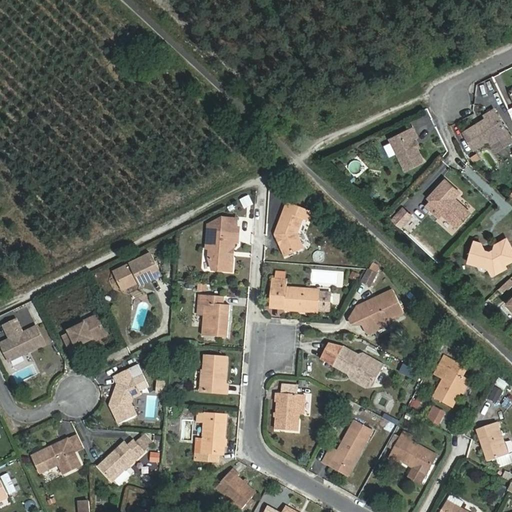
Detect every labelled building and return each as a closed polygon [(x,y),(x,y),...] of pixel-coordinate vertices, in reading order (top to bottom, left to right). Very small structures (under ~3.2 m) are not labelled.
[(507,130),(494,110),(485,115),(487,118),(464,132),(475,150),(490,140),(498,135),(507,130)] [(420,137),(435,131),(428,111),(412,117),(420,137)] [(413,128),(391,139),(406,170),(424,162),(413,139),(418,137),(413,128)] [(511,137),(507,130),(498,135),(506,147),(511,143),(511,137)] [(498,135),(490,140),(498,152),(506,147),(498,135)] [(445,178),(428,197),(431,201),(427,206),(439,217),(443,214),(457,227),(470,213),(455,199),(460,192),(445,178)] [(248,201),(240,205),(244,213),(252,209),(248,201)] [(311,222),(314,213),(290,205),(287,213),(285,212),(276,235),(277,238),(280,239),(282,244),(281,246),(285,256),(304,248),(297,234),(303,219),(311,222)] [(237,220),(228,219),(209,227),(207,249),(210,249),(209,259),(213,270),(232,272),(234,255),(232,255),(232,249),(234,249),(235,243),(238,243),(239,229),(237,228),(237,220)] [(493,275),(507,267),(505,264),(511,260),(511,246),(508,238),(496,245),(495,250),(491,252),(485,250),(481,242),(476,241),(469,262),(489,268),(493,275)] [(152,255),(115,273),(123,291),(140,282),(142,286),(162,276),(152,255)] [(380,273),(383,267),(375,262),(372,269),(380,273)] [(370,269),(362,282),(371,287),(378,274),(370,269)] [(507,293),(511,288),(511,278),(501,288),(507,293)] [(332,293),(321,292),(321,291),(287,288),(288,281),(285,281),(275,280),(272,280),(270,305),(286,306),(286,309),(319,312),(319,311),(330,311),(332,293)] [(394,290),(357,307),(351,319),(353,325),(363,325),(365,324),(369,332),(388,323),(387,322),(405,313),(394,290)] [(492,298),(496,305),(505,300),(500,293),(492,298)] [(226,297),(199,295),(198,304),(205,304),(202,336),(229,338),(231,306),(225,306),(226,297)] [(73,355),(80,351),(78,347),(93,339),(92,337),(104,331),(97,316),(81,324),(82,325),(70,331),(71,334),(64,337),(73,355)] [(17,320),(4,326),(11,340),(8,341),(10,344),(3,347),(9,362),(45,344),(37,327),(23,334),(17,320)] [(322,359),(333,366),(349,375),(351,372),(373,385),(378,375),(387,380),(393,368),(385,364),(384,365),(364,354),(360,356),(344,347),(329,345),(322,359)] [(205,357),(204,373),(203,373),(201,392),(227,393),(228,385),(226,385),(227,358),(205,357)] [(139,365),(131,369),(134,374),(133,376),(140,391),(149,386),(139,365)] [(413,370),(405,366),(402,372),(410,376),(413,370)] [(469,379),(450,369),(448,373),(439,368),(435,375),(444,380),(434,397),(453,408),(469,379)] [(131,369),(114,377),(118,384),(111,405),(120,424),(137,416),(132,404),(134,398),(142,395),(140,391),(133,376),(134,374),(131,369)] [(496,386),(506,391),(510,383),(501,378),(496,386)] [(157,385),(156,394),(165,395),(165,386),(157,385)] [(503,392),(496,388),(490,399),(497,403),(503,392)] [(306,395),(276,393),(275,402),(279,402),(276,429),(298,431),(300,414),(304,415),(306,395)] [(428,419),(439,424),(445,413),(435,407),(428,419)] [(219,454),(224,455),(227,415),(198,413),(197,422),(205,423),(204,439),(203,453),(196,452),(196,461),(218,463),(219,454)] [(360,455),(367,441),(372,432),(354,422),(339,451),(332,447),(323,463),(330,467),(334,460),(350,470),(359,454),(360,455)] [(498,422),(478,430),(489,461),(509,454),(498,422)] [(414,438),(405,433),(394,451),(403,456),(401,460),(414,468),(409,476),(420,483),(425,474),(426,475),(437,456),(411,441),(414,438)] [(155,443),(146,434),(137,442),(146,452),(155,443)] [(68,439),(74,450),(82,446),(76,435),(68,439)] [(389,447),(394,450),(400,438),(395,436),(389,447)] [(42,474),(60,465),(64,474),(82,466),(74,450),(68,439),(33,456),(42,474)] [(125,442),(99,467),(113,482),(146,452),(137,442),(135,440),(129,446),(125,442)] [(151,452),(150,462),(159,463),(161,454),(151,452)] [(217,488),(242,509),(249,502),(256,493),(238,477),(239,475),(233,469),(217,488)] [(0,478),(0,500),(9,497),(0,478)] [(504,499),(506,490),(499,488),(497,498),(504,499)] [(144,500),(143,506),(153,508),(154,501),(144,500)] [(80,501),(80,511),(90,511),(90,501),(80,501)] [(467,511),(448,501),(441,511),(467,511)]
